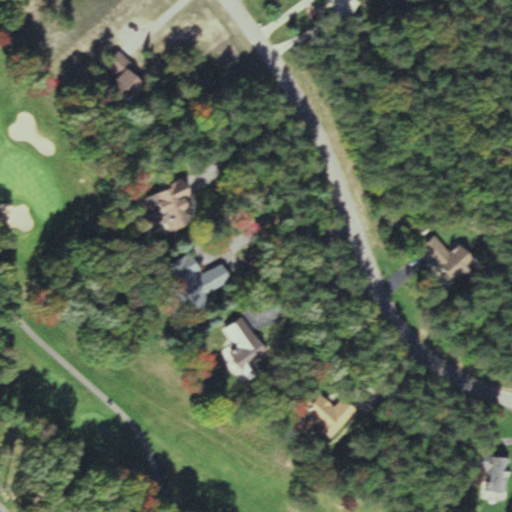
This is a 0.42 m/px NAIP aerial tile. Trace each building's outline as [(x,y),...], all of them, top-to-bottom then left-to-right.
[(108,67),(137,98),(152,85),(123,53),(108,67)] [(456,254),(438,236),(425,250),(456,282),(478,261),(464,247),(456,254)] [(171,266),(192,316),(219,304),(215,296),(236,287),(227,265),(206,274),(197,255),(171,266)] [(355,294),(352,284),(337,289),(340,299),(355,294)] [(251,379),(275,354),(240,320),(226,334),(239,346),(228,357),(251,379)] [(381,398),(370,390),(359,405),(370,413),(381,398)] [(308,416),(335,439),(361,410),(347,398),(338,408),(325,397),(308,416)]
